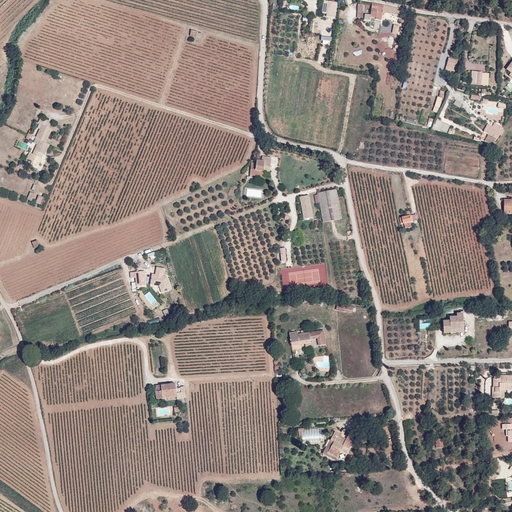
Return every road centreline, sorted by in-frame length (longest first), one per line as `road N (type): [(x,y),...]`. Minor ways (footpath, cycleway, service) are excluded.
road 1 (unknown): [(6,306),(264,204),(347,184)]
road 2 (unclassified): [(63,511),(24,345),(0,293)]
road 3 (unclassified): [(264,0),(262,124),(273,138),(340,158)]
road 4 (unclassified): [(340,158),(377,303),(382,361)]
road 5 (residential): [(340,158),(511,183)]
road 6 (unclassified): [(382,361),(407,460),(448,511)]
road 7 (residential): [(368,0),(511,24)]
road 8 (residential): [(511,360),(382,361)]
road 9 (unknown): [(433,494),(455,490),(445,464),(511,451)]
